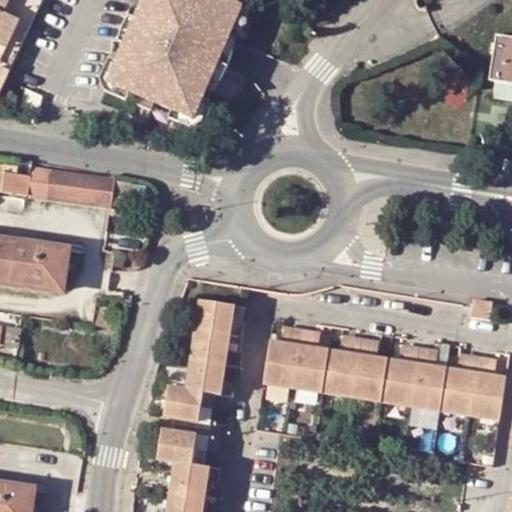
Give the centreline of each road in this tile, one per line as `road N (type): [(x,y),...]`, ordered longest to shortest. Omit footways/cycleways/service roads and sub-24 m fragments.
road 1 (residential): [(511,346),(261,311),(233,511)]
road 2 (residential): [(0,139),(234,186)]
road 3 (residential): [(120,405),(163,265),(239,231)]
road 4 (residential): [(239,231),(265,255),(301,259),(332,241),(347,205)]
road 5 (residential): [(120,405),(0,387)]
